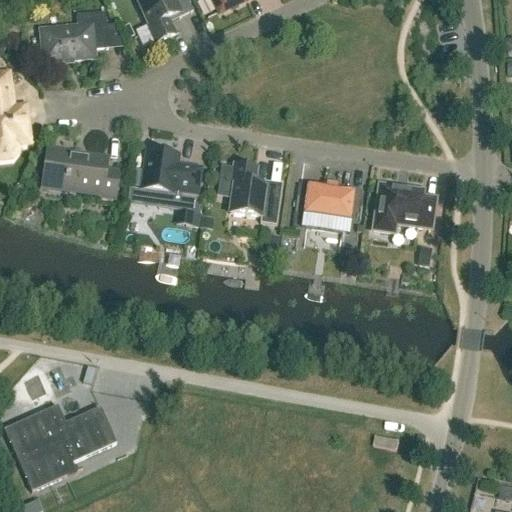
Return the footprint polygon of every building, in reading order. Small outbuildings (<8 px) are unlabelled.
[(154,45),(154,47),(175,37),(168,22),(177,18),(179,21),(192,15),(185,0),(138,0),(135,2),(149,29),(136,35),(143,50),(154,45)] [(213,0),(221,15),(248,2),(246,0),(213,0)] [(40,34),(43,66),(95,62),(94,53),(108,52),(105,16),(76,18),(77,31),(40,34)] [(129,27),(121,31),(127,42),(134,38),(129,27)] [(0,161),(11,160),(17,152),(16,147),(29,145),(24,110),(12,111),(11,103),(7,100),(5,89),(9,85),(7,77),(0,77),(0,161)] [(100,201),(114,203),(118,175),(105,173),(107,161),(47,153),(42,191),(100,199),(100,201)] [(147,155),(142,194),(172,197),(172,194),(196,197),(200,172),(176,169),(177,159),(175,159),(173,156),(165,155),(162,157),(147,155)] [(254,187),(257,171),(234,167),(233,171),(221,170),(219,184),(233,186),(229,216),(260,220),(260,226),(276,229),(279,207),(263,205),(265,189),(254,187)] [(300,189),(294,229),(347,236),(352,196),(335,194),(336,187),(327,186),(326,193),(300,189)] [(396,228),(431,233),(435,202),(422,200),(423,194),(379,188),(372,234),(394,237),(396,228)] [(200,217),(176,214),(175,227),(199,231),(200,217)] [(201,220),(199,231),(211,232),(212,222),(201,220)] [(94,371),(79,369),(78,378),(93,380),(94,371)] [(68,480),(64,471),(116,447),(100,411),(65,427),(57,409),(4,433),(31,494),(31,496),(68,480)] [(393,443),(383,442),(375,440),(373,450),(397,455),(399,445),(393,443)] [(511,491),(501,490),(499,502),(511,504),(511,491)]
